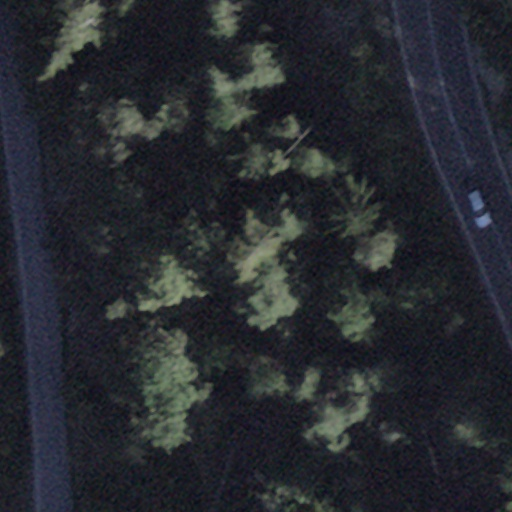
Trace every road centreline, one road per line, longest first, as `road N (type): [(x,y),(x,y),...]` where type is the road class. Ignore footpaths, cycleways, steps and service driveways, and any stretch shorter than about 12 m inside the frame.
road 1 (unclassified): [(0,28),(26,197),(54,511)]
road 2 (secondary): [(427,0),(454,126),(511,275)]
